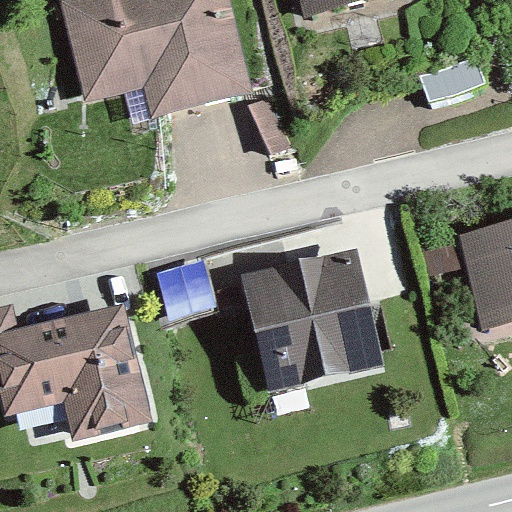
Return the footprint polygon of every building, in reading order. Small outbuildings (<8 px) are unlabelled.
[(94,0),(61,8),(87,114),(151,99),(158,126),(258,102),(232,0),(94,0)] [(303,0),(310,26),(422,0),(303,0)] [(422,83),(433,112),(489,91),(478,62),(422,83)] [(511,235),(462,247),(484,338),(511,330),(511,235)] [(249,294),(279,405),(391,374),(360,264),(249,294)] [(165,279),(177,334),(217,325),(205,271),(165,279)] [(0,316),(0,386),(13,383),(5,354),(25,348),(16,313),(0,316)] [(13,383),(26,435),(84,421),(92,454),(168,435),(141,322),(25,348),(5,354),(13,383)]
